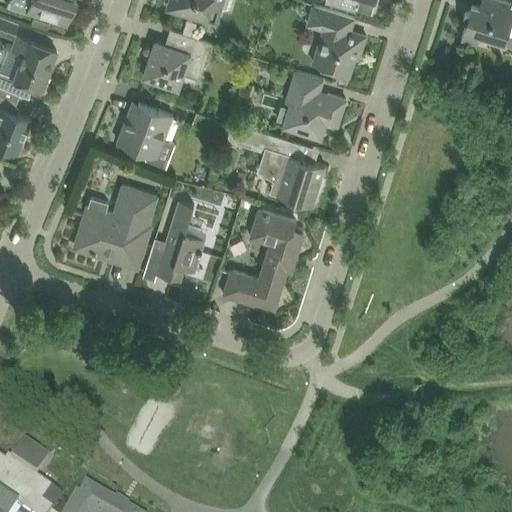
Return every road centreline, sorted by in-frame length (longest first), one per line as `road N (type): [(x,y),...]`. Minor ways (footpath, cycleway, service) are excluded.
road 1 (residential): [(420,0),(312,346)]
road 2 (residential): [(12,272),(284,355),(312,346)]
road 3 (residential): [(121,0),(12,272)]
